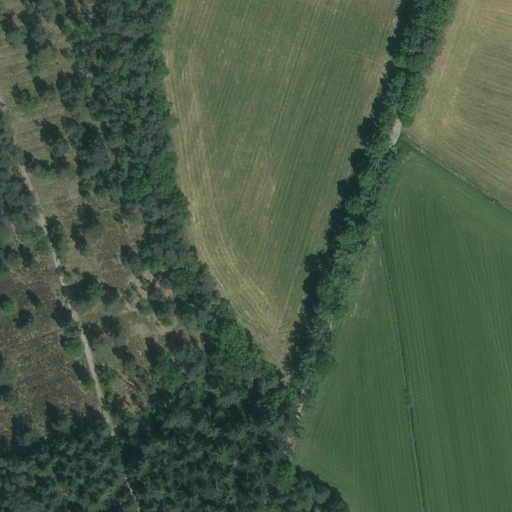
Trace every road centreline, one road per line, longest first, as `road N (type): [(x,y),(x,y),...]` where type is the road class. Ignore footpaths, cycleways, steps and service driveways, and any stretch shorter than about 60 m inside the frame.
road 1 (track): [(260,511),(436,0)]
road 2 (track): [(0,126),(106,427)]
